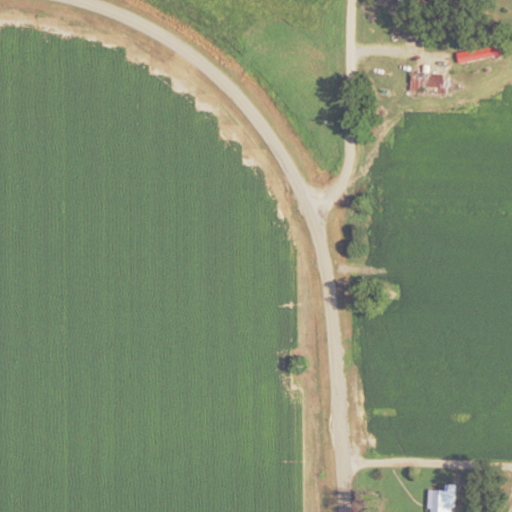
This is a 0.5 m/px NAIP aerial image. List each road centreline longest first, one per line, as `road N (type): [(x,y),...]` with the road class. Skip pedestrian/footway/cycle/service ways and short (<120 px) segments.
road 1 (tertiary): [(344,511),(331,322),(306,201),(262,130),(197,63),(131,15),(72,0)]
road 2 (residential): [(306,201),(332,194),(344,180),(352,0)]
road 3 (residential): [(331,322),(511,337)]
road 4 (residential): [(340,463),(511,469)]
